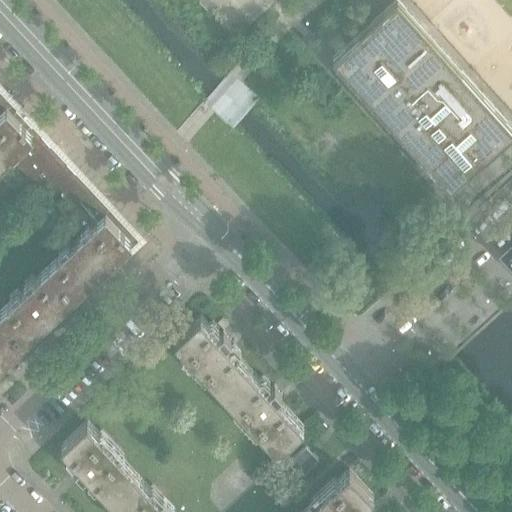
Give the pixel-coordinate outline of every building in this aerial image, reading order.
[(511,129),(511,126),(398,0),(394,0),(333,55),(450,186),(511,129)] [(6,106),(0,111),(0,154),(4,159),(10,153),(31,133),(6,106)] [(55,159),(31,133),(10,153),(33,179),(55,159)] [(80,185),(55,159),(33,179),(58,205),(80,185)] [(105,212),(80,185),(58,205),(83,232),(105,212)] [(73,292),(102,266),(117,251),(130,239),(105,212),(83,232),(48,265),(73,292)] [(0,311),(25,337),(53,311),(73,292),(48,265),(0,309),(0,311)] [(0,360),(3,358),(25,337),(0,311),(0,360)] [(223,329),(219,334),(200,313),(174,338),(226,393),(242,378),(234,370),(244,361),(226,341),(231,337),(223,329)] [(304,425),(277,396),(282,392),(274,384),(270,388),(244,361),(234,370),(242,378),(226,393),(278,449),(304,425)] [(139,475),(87,419),(61,443),(80,463),(75,467),(83,475),(87,471),(105,490),(117,480),(124,488),(139,475)] [(301,474),(318,458),(305,444),(288,461),(301,474)] [(353,511),(373,494),(349,468),(301,511),(353,511)] [(173,511),(160,498),(139,475),(124,488),(117,480),(105,490),(125,511),(173,511)]
